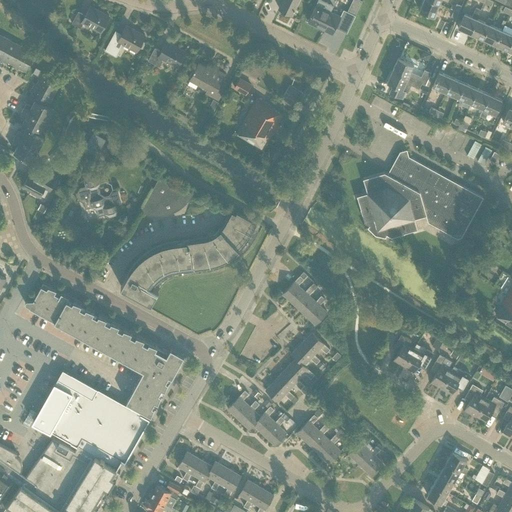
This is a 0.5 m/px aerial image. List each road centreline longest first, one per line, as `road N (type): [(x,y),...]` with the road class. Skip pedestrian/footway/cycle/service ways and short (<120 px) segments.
road 1 (tertiary): [(202,352),(231,326),(345,100)]
road 2 (unclassified): [(202,352),(38,258),(19,226)]
road 3 (residential): [(328,500),(181,414)]
road 4 (residential): [(492,181),(345,100)]
road 5 (residential): [(357,72),(212,3)]
road 6 (residential): [(453,429),(431,435),(362,506),(328,500)]
road 7 (unknown): [(102,294),(134,249),(222,214)]
road 8 (residential): [(511,80),(379,20)]
